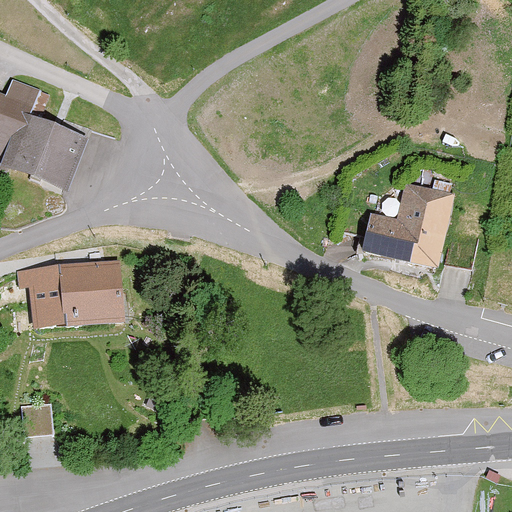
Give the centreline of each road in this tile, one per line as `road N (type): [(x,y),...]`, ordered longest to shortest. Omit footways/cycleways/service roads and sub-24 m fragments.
road 1 (unclassified): [(0,250),(78,219),(150,215),(201,223),(511,337)]
road 2 (tertiary): [(126,511),(249,476),(511,446)]
